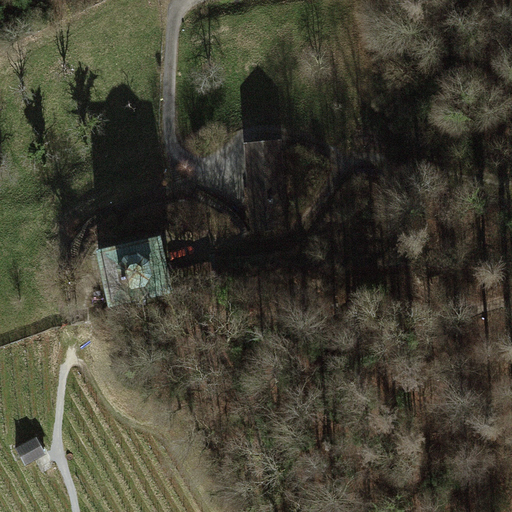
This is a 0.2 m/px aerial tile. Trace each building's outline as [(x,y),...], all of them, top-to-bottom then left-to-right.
[(247,142),(254,229),(285,227),(279,140),(247,142)] [(152,287),(213,273),(209,255),(174,263),(175,269),(166,271),(157,233),(97,247),(108,297),(127,293),(131,295),(149,290),(152,287)] [(368,310),(303,304),(300,334),(365,340),(368,310)] [(437,392),(434,359),(417,361),(420,393),(437,392)] [(36,434),(15,445),(23,460),(44,450),(36,434)]
